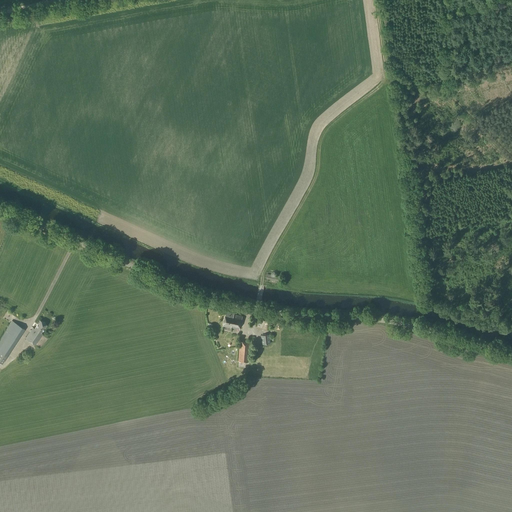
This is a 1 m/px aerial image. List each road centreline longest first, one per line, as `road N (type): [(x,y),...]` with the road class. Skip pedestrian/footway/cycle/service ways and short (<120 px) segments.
road 1 (unclassified): [(511,357),(393,322),(206,298),(0,206)]
road 2 (track): [(256,310),(270,259),(315,179),(318,137),(385,81),(376,0)]
road 3 (track): [(386,77),(446,100),(510,160)]
